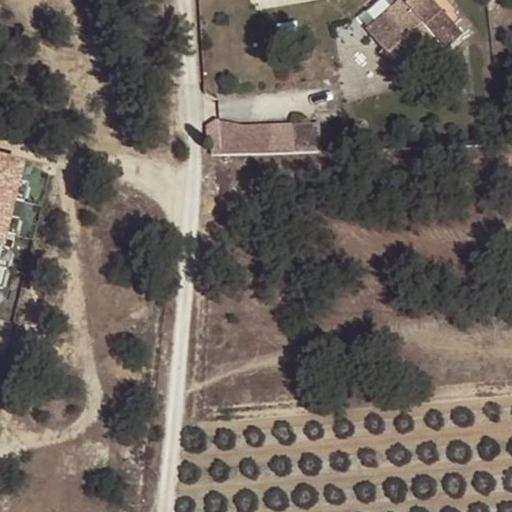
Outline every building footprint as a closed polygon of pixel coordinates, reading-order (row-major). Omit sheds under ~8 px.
[(402,0),(367,28),(366,29),(396,64),(393,67),(407,83),(470,30),(456,15),(458,12),(455,8),(445,16),(435,5),(441,0),(414,0),(408,6),(402,0)] [(445,16),(455,8),(447,0),(441,0),(435,5),(445,16)] [(210,144),(210,156),(272,154),(271,126),(246,127),(218,122),(218,119),(214,120),(205,127),(206,140),(219,139),(219,144),(210,144)] [(281,154),(321,152),(320,135),(319,124),(277,126),(271,126),(272,154),(281,154)] [(321,152),(338,151),(337,134),(320,135),(321,152)] [(0,241),(20,162),(0,156),(0,241)]
